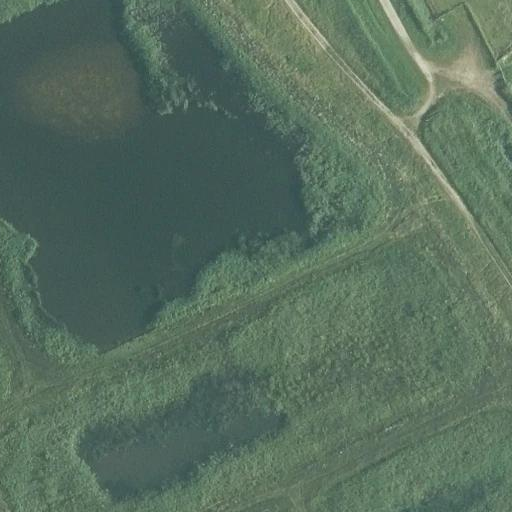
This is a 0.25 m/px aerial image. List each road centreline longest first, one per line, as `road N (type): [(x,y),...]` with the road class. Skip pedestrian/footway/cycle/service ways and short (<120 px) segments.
road 1 (track): [(0,419),(462,207)]
road 2 (track): [(401,132),(461,83),(414,55),(382,0)]
road 3 (track): [(511,282),(401,132)]
road 4 (track): [(401,132),(289,0)]
